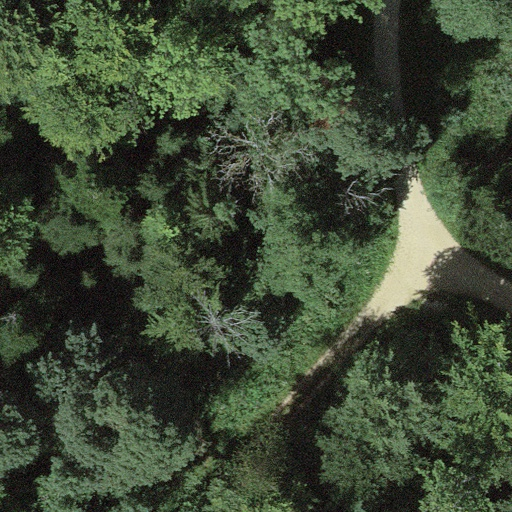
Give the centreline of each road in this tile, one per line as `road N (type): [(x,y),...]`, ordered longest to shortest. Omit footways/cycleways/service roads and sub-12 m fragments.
road 1 (track): [(376,0),(372,70),(424,246),(511,290)]
road 2 (track): [(424,246),(195,511)]
